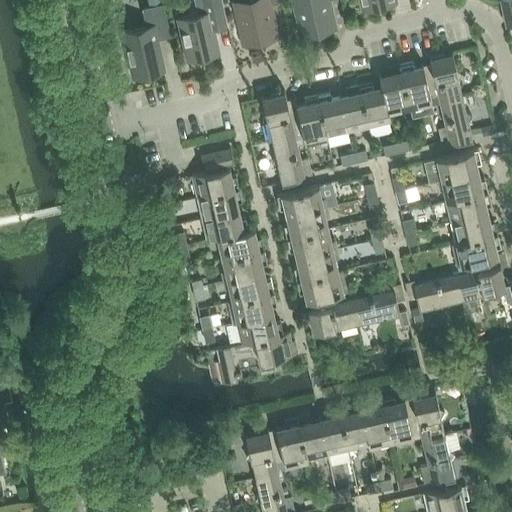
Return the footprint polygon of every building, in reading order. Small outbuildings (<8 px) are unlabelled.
[(195,0),(198,13),(179,18),(188,59),(219,52),(214,27),(228,24),(222,0),(195,0)] [(271,4),(283,1),(282,0),(247,0),(236,3),(245,41),(277,34),(271,4)] [(328,0),(294,0),(302,34),(335,27),(328,0)] [(511,0),(501,0),(507,25),(511,24),(511,0)] [(171,36),(164,3),(143,8),(146,26),(123,31),(133,76),(164,69),(158,39),(171,36)] [(441,100),(463,95),(453,51),(430,57),(432,63),(424,65),(431,96),(439,94),(441,100)] [(414,61),(401,64),(410,105),(423,102),(423,106),(433,104),(431,96),(424,65),(424,63),(415,65),(414,61)] [(398,108),(410,105),(401,64),(388,67),(388,71),(380,73),(382,83),(383,83),(390,113),(391,113),(399,111),(398,108)] [(391,113),(390,113),(383,83),(382,83),(374,85),(373,81),(360,84),(369,126),(392,120),(391,113)] [(347,87),(348,91),(340,93),(348,131),(369,126),(360,84),(347,87)] [(262,95),(272,138),(294,133),(295,138),(304,136),(297,103),(298,103),(296,97),(288,99),(286,90),(262,95)] [(348,131),(340,93),(332,95),(331,91),(318,94),(327,135),(348,131)] [(306,101),(298,103),(297,103),(304,136),(306,144),(316,141),(315,138),(327,135),(318,94),(305,97),(306,101)] [(471,130),(463,95),(441,100),(447,125),(438,127),(442,143),(449,142),(450,143),(473,138),(471,130)] [(473,138),(482,136),(480,126),(470,128),(471,130),(473,138)] [(300,158),(295,138),(294,133),(272,138),(282,181),(305,176),(305,174),(312,172),(308,156),(300,158)] [(396,141),(398,151),(410,148),(408,139),(396,141)] [(398,151),(396,141),(384,144),(386,154),(398,151)] [(197,196),(240,186),(240,185),(239,185),(236,173),(233,174),(230,165),(228,166),(227,162),(234,160),(231,146),(201,153),(205,171),(192,174),(197,196)] [(436,171),(438,180),(480,170),(478,162),(482,161),(479,147),(458,152),(458,151),(452,152),(452,153),(436,157),(439,170),(436,171)] [(353,151),(355,161),(368,158),(366,148),(353,151)] [(355,161),(353,151),(341,154),(343,164),(355,161)] [(443,188),(446,201),(489,191),(485,177),(482,178),(480,170),(438,180),(440,188),(443,188)] [(395,189),(405,187),(402,175),(393,177),(395,189)] [(167,180),(158,182),(160,191),(163,204),(172,201),(167,180)] [(368,196),(377,194),(374,182),(365,184),(368,196)] [(280,207),(284,206),(286,214),(328,205),(326,196),(323,196),(320,183),(303,187),(298,188),(277,193),(280,207)] [(240,187),(240,186),(197,196),(202,217),(240,208),(238,201),(242,200),(239,187),(240,187)] [(405,187),(395,189),(398,202),(408,200),(405,187)] [(451,221),(490,212),(488,205),(492,204),(489,191),(446,201),(451,221)] [(377,194),(368,196),(371,208),(380,206),(377,194)] [(172,201),(163,204),(166,217),(176,214),(173,201),(172,201)] [(330,213),(328,205),(286,214),(288,222),(284,223),(287,236),(330,226),(327,214),(330,213)] [(207,239),(214,237),(249,229),(248,228),(246,216),(242,217),(240,208),(202,217),(207,239)] [(451,221),(455,242),(498,232),(495,219),(491,220),(490,212),(451,221)] [(405,231),(414,229),(411,216),(402,218),(405,231)] [(373,239),(382,237),(379,224),(370,226),(373,239)] [(290,249),(294,248),(296,256),(338,246),(336,237),(333,238),(330,226),(287,236),(290,249)] [(222,258),(266,248),(265,247),(262,235),(258,236),(256,227),(248,228),(249,229),(214,237),(216,246),(219,245),(222,258)] [(414,229),(405,231),(408,244),(417,242),(414,229)] [(178,245),(187,243),(185,230),(175,232),(178,245)] [(466,263),(497,256),(499,255),(497,247),(501,246),(498,232),(455,242),(458,255),(455,256),(457,265),(466,263)] [(382,237),(373,239),(376,252),(385,250),(382,237)] [(187,243),(178,245),(181,258),(190,256),(187,243)] [(294,265),(297,278),(340,268),(337,256),(340,255),(338,246),(296,256),(298,264),(294,265)] [(222,270),(224,280),(266,270),(264,262),(268,261),(265,249),(266,249),(266,248),(222,258),(225,270),(222,270)] [(501,263),(499,263),(497,256),(466,263),(468,271),(457,274),(462,296),(506,286),(501,263)] [(308,299),(339,292),(348,290),(343,268),(340,268),(297,278),(300,291),(304,290),(306,299),(308,299)] [(229,287),(232,300),(275,290),(275,289),(274,289),(271,278),(268,279),(266,270),(224,280),(226,288),(229,287)] [(193,286),(202,284),(200,272),(190,274),(193,286)] [(420,306),(462,296),(457,274),(415,283),(414,279),(405,281),(409,297),(417,295),(420,306)] [(393,284),(394,288),(351,298),(357,320),(400,310),(397,299),(405,298),(401,282),(393,284)] [(202,284),(193,286),(196,299),(205,297),(202,284)] [(233,322),(237,322),(236,321),(275,312),(273,304),(277,303),(275,291),(275,290),(232,300),(234,312),(231,313),(233,322)] [(313,330),(357,320),(351,298),(341,300),(339,292),(308,299),(310,306),(308,307),(313,330)] [(420,307),(413,309),(415,319),(422,318),(420,307)] [(406,310),(398,312),(401,324),(409,322),(406,310)] [(281,319),(277,320),(275,312),(236,321),(237,322),(241,341),(241,342),(284,332),(281,319)] [(203,328),(212,326),(209,314),(200,316),(203,328)] [(212,326),(203,328),(205,340),(215,338),(212,326)] [(292,340),(290,330),(284,332),(241,342),(241,341),(218,346),(220,359),(218,359),(222,381),(238,377),(237,373),(241,372),(240,366),(239,365),(238,365),(237,361),(239,356),(252,353),(258,356),(262,371),(274,368),(272,358),(298,352),(295,339),(292,340)] [(8,385),(0,386),(0,414),(7,413),(4,398),(11,396),(8,385)] [(413,396),(406,398),(410,415),(418,413),(421,427),(423,435),(445,430),(442,416),(445,411),(440,408),(436,389),(413,394),(413,396)] [(395,394),(382,397),(383,401),(392,440),(405,437),(405,440),(423,436),(423,435),(421,427),(418,413),(410,415),(406,398),(405,396),(396,398),(395,394)] [(380,443),(392,440),(382,397),(370,400),(371,404),(362,406),(372,448),(381,446),(380,443)] [(371,448),(372,448),(362,406),(354,408),(353,404),(340,407),(349,450),(370,445),(371,448)] [(329,454),(349,450),(340,407),(327,410),(328,414),(320,416),(329,454)] [(308,459),(329,454),(320,416),(313,417),(312,413),(298,416),(308,459)] [(281,444),(272,446),(276,462),(284,460),(285,464),(286,468),(296,465),(296,462),(308,459),(298,416),(285,419),(286,423),(277,425),(277,427),(281,444)] [(269,427),(245,432),(250,452),(247,457),(252,460),(255,477),(278,472),(276,462),(272,446),(281,444),(277,427),(269,429),(269,427)] [(429,463),(421,465),(425,481),(432,480),(432,481),(456,476),(454,469),(452,459),(451,456),(454,452),(449,449),(445,430),(423,435),(423,436),(429,463)] [(462,457),(452,459),(454,469),(464,467),(462,457)] [(278,472),(255,477),(259,493),(256,499),(261,502),(263,511),(289,511),(295,511),(292,495),(284,497),(278,472)] [(414,474),(401,477),(404,488),(416,485),(414,474)] [(378,480),(380,490),(393,487),(391,478),(378,480)] [(380,490),(378,480),(365,483),(367,492),(380,490)] [(465,482),(423,492),(427,511),(432,511),(466,505),(464,497),(468,496),(465,482)] [(336,490),(338,499),(350,497),(348,487),(336,490)] [(338,499),(336,490),(324,493),(326,502),(338,499)]
